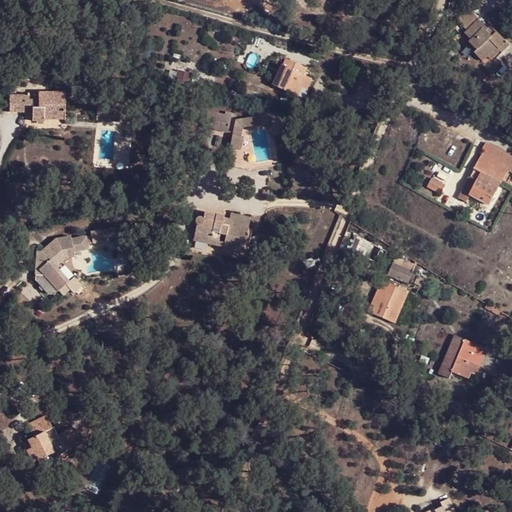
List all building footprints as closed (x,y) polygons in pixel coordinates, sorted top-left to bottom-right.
[(462,33),(473,22),(465,13),(454,24),(462,33)] [(483,32),(473,22),(462,33),(464,35),(462,37),(468,43),(473,47),(471,52),(469,54),(479,64),(483,60),(492,52),(501,43),(486,28),(483,32)] [(473,47),(468,43),(464,45),(471,52),(473,47)] [(506,47),(501,43),(492,52),(495,56),(497,57),(506,47)] [(492,52),(483,60),(488,64),(495,56),(492,52)] [(292,70),(288,68),(281,64),(271,84),(292,95),(306,68),(295,62),(293,67),(292,70)] [(27,103),(8,104),(7,122),(31,121),(31,131),(44,130),(44,126),(62,126),(61,99),(35,100),(36,109),(27,110),(27,103)] [(95,109),(95,120),(123,120),(123,110),(95,109)] [(265,111),(233,116),(228,146),(238,149),(241,134),(238,134),(240,123),(271,121),(272,132),(281,131),(279,115),(265,111)] [(511,156),(483,140),(479,148),(483,150),(457,196),(465,201),(470,193),(487,204),(509,165),(511,166),(511,156)] [(187,177),(174,174),(172,186),(185,189),(187,177)] [(443,185),(430,177),(425,186),(438,193),(443,185)] [(21,183),(7,183),(7,202),(22,202),(21,183)] [(378,203),(370,199),(366,209),(374,213),(378,203)] [(224,215),(206,210),(202,225),(196,223),(193,235),(209,238),(208,241),(217,243),(219,232),(226,234),(221,249),(241,253),(247,226),(228,221),(227,227),(221,225),(224,215)] [(117,229),(92,233),(94,245),(119,241),(117,229)] [(57,296),(72,285),(59,269),(67,263),(76,262),(72,238),(54,241),(50,262),(37,274),(57,296)] [(404,290),(396,287),(388,310),(396,313),(404,290)] [(455,337),(451,335),(435,374),(439,376),(455,337)] [(455,337),(439,376),(447,379),(450,371),(463,340),(455,337)] [(483,348),(463,340),(450,371),(467,378),(468,372),(472,374),(483,348)] [(30,443),(50,430),(44,419),(24,432),(30,443)] [(39,466),(42,465),(56,459),(66,455),(51,429),(50,430),(30,443),(22,449),(31,466),(37,462),(39,466)] [(66,455),(68,459),(82,452),(72,435),(66,438),(68,442),(61,446),(66,455)] [(66,455),(56,459),(59,466),(68,459),(66,455)] [(56,459),(42,465),(46,474),(59,466),(56,459)]
